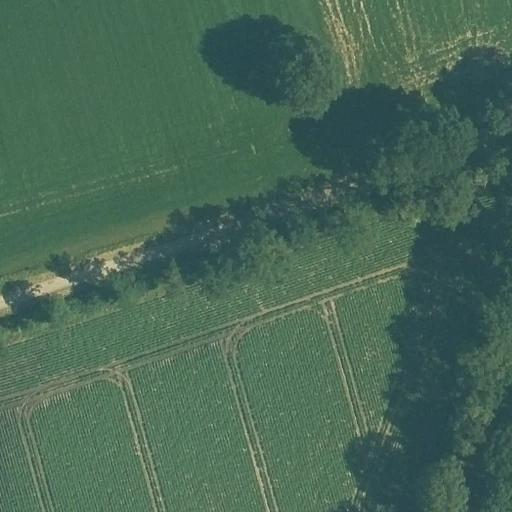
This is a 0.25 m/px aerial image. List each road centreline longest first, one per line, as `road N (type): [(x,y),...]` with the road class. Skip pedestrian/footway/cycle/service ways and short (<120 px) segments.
road 1 (track): [(511,136),(0,303)]
road 2 (track): [(451,511),(511,348)]
